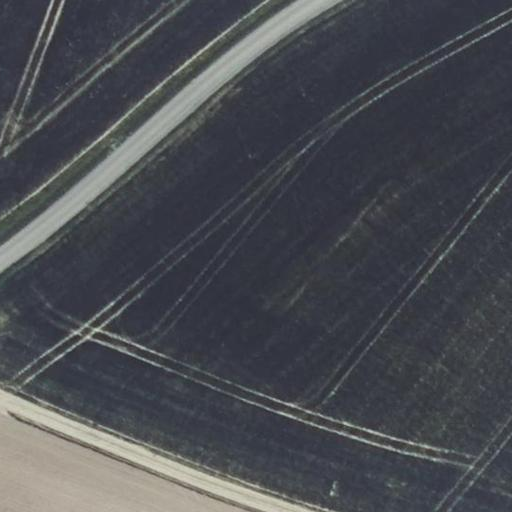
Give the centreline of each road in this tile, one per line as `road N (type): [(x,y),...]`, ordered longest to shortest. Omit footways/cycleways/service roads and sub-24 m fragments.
road 1 (residential): [(320,0),(229,64),(0,259)]
road 2 (track): [(305,511),(0,397)]
